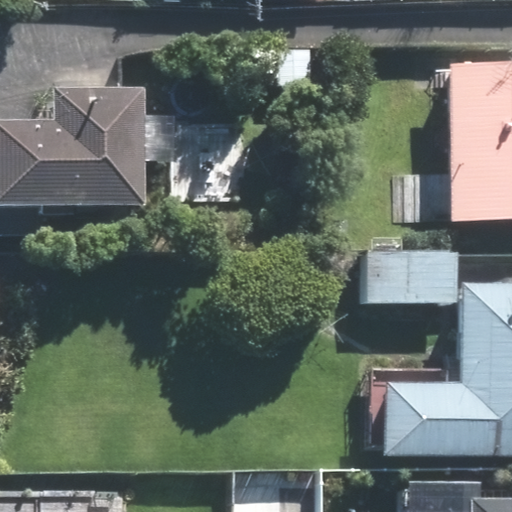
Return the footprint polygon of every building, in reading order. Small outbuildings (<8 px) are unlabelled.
[(301,56),(239,55),(238,93),(300,94),(301,56)] [(511,75),(434,78),(438,222),(511,219),(511,75)] [(0,234),(117,231),(114,108),(26,110),(27,139),(0,139),(0,234)] [(251,129),(155,127),(153,204),(249,206),(251,129)] [(434,260),(355,260),(355,304),(434,304),(434,260)] [(511,296),(445,297),(445,398),(366,398),(366,460),(511,459),(511,296)]
